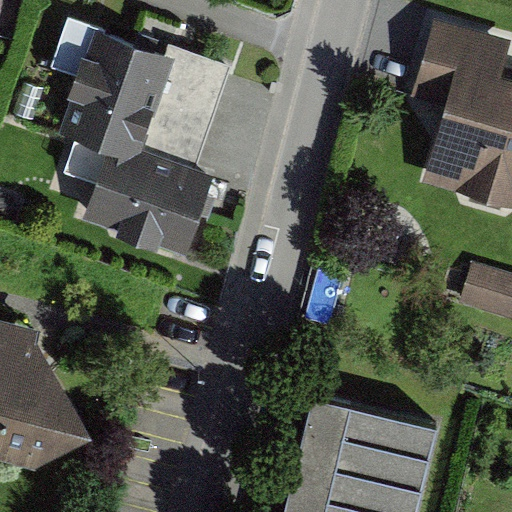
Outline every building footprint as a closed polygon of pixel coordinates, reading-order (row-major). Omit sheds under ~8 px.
[(500,40),(431,21),(410,99),(434,105),(413,180),(511,207),(511,79),(491,74),(500,40)] [(227,73),(91,30),(44,176),(77,187),(68,216),(180,252),(207,168),(197,166),(227,73)] [(511,269),(473,258),(459,300),(511,316),(511,269)] [(41,320),(0,309),(0,449),(34,458),(94,420),(38,332),(41,320)] [(314,384),(281,511),(414,511),(439,415),(314,384)]
